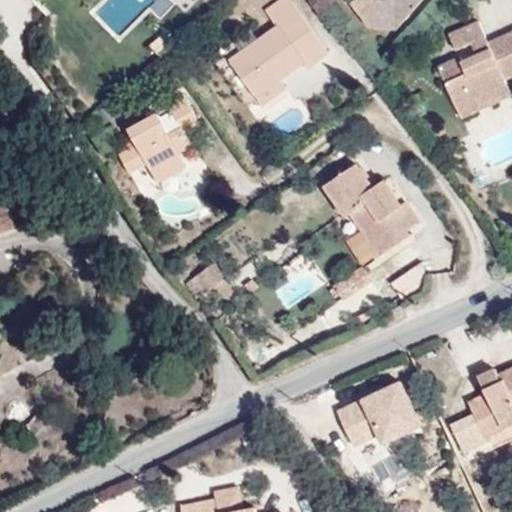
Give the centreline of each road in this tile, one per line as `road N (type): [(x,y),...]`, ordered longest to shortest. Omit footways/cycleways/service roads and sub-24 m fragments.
road 1 (residential): [(511,291),(236,400),(19,511)]
road 2 (unknown): [(277,383),(359,511)]
